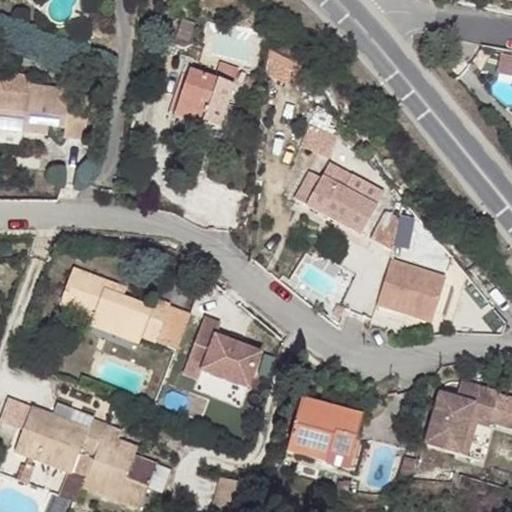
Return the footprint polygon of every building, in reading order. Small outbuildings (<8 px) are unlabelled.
[(221,65),(216,80),(235,86),(240,72),(221,65)] [(205,115),(202,124),(219,130),(235,86),(216,80),(190,70),(177,105),(205,115)] [(0,129),(24,132),(26,124),(49,126),(65,128),(65,137),(85,139),(90,96),(69,94),(70,90),(30,85),(29,94),(0,90),(0,129)] [(205,115),(177,105),(173,117),(201,127),(202,124),(205,115)] [(47,135),(49,126),(26,124),(24,132),(47,135)] [(384,194),(351,177),(344,189),(322,177),(307,204),(322,213),(327,205),(347,217),(343,224),(361,235),(384,194)] [(400,214),(394,247),(411,249),(416,217),(400,214)] [(446,280),(389,261),(376,305),(391,310),(393,303),(414,310),(412,317),(432,323),(446,280)] [(154,308),(123,296),(105,290),(108,281),(74,268),(59,305),(93,318),(90,325),(140,345),(143,337),(157,342),(172,305),(157,299),(154,308)] [(127,288),(108,281),(105,290),(123,296),(127,288)] [(391,310),(412,317),(414,310),(393,303),(391,310)] [(192,313),(172,305),(157,342),(178,351),(192,313)] [(198,380),(202,370),(250,387),(264,350),(215,333),(219,321),(205,317),(184,375),(198,380)] [(277,358),(264,355),(259,374),(272,377),(277,358)] [(456,402),(439,398),(423,450),(461,459),(472,425),(511,433),(511,402),(461,387),(456,402)] [(362,418),(301,401),(287,452),(306,457),(309,447),(352,459),(362,418)] [(54,404),(50,415),(88,429),(90,423),(71,416),(72,411),(54,404)] [(157,464),(134,456),(131,465),(111,457),(118,440),(122,431),(92,420),(90,423),(88,429),(50,415),(31,408),(15,451),(72,473),(76,462),(79,454),(94,460),(91,468),(84,486),(141,508),(157,464)] [(131,465),(134,456),(137,448),(118,440),(111,457),(131,465)] [(309,447),(306,457),(356,471),(358,460),(352,459),(309,447)] [(72,473),(64,495),(78,500),(84,486),(91,468),(94,460),(79,454),(76,462),(72,473)] [(416,460),(401,458),(397,478),(411,482),(416,460)] [(251,511),(258,487),(223,479),(215,511),(251,511)]
